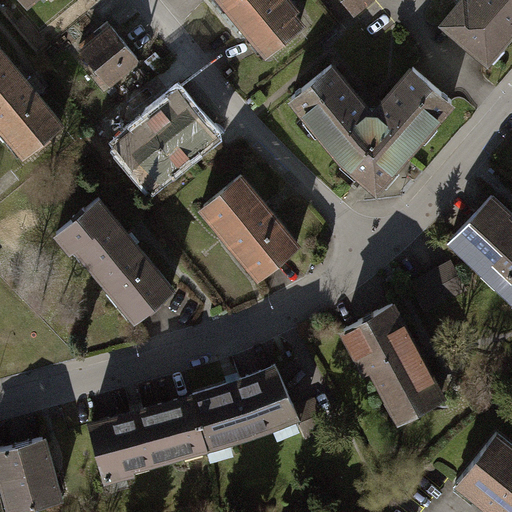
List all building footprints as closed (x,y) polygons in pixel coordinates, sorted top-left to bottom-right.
[(304,28),(281,0),(215,0),(265,60),(304,28)] [(376,0),(341,0),(356,17),(376,0)] [(511,0),(466,0),(441,29),(484,66),(511,34),(511,0)] [(137,66),(110,34),(82,59),(108,90),(137,66)] [(67,124),(0,46),(0,127),(27,158),(67,124)] [(412,62),(369,107),(331,62),(286,99),(349,173),(378,198),(460,103),(412,62)] [(219,137),(180,93),(117,150),(157,194),(219,137)] [(299,249),(242,180),(201,214),(258,282),(299,249)] [(179,281),(103,193),(61,229),(137,317),(179,281)] [(511,219),(492,202),(452,247),(511,301),(511,219)] [(450,259),(410,280),(422,303),(462,282),(450,259)] [(445,397),(394,306),(348,331),(399,423),(445,397)] [(275,368),(188,397),(206,452),(256,438),(299,423),(275,368)] [(206,452),(188,397),(87,430),(105,485),(206,452)] [(28,511),(66,501),(47,435),(0,448),(0,488),(6,511),(28,511)] [(511,511),(511,447),(498,436),(456,487),(487,511),(511,511)]
